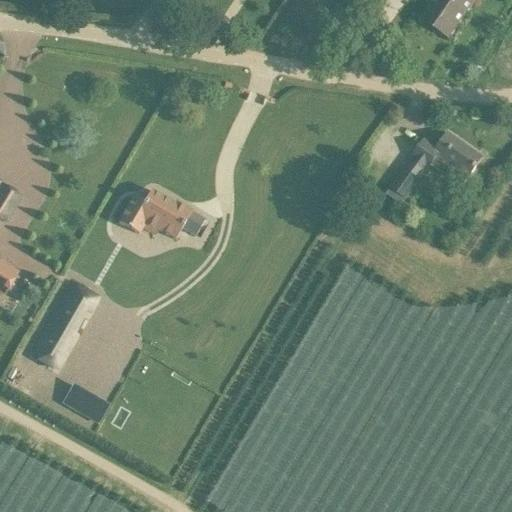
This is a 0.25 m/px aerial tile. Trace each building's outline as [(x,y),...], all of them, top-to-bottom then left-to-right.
[(475,0),(434,0),(421,20),(448,39),(475,0)] [(459,191),(462,186),(463,186),(470,176),(483,158),(448,134),(436,151),(425,143),(427,140),(426,139),(413,159),(388,196),(403,206),(428,170),(459,191)] [(3,189),(0,194),(0,218),(4,221),(18,198),(3,189)] [(134,197),(118,224),(138,236),(142,229),(155,237),(158,231),(175,241),(182,229),(195,237),(204,222),(191,214),(192,212),(174,202),(173,205),(150,192),(144,203),(134,197)] [(0,294),(3,297),(17,273),(0,262),(0,294)] [(85,311),(66,300),(33,357),(56,370),(75,336),(72,334),(85,311)]
